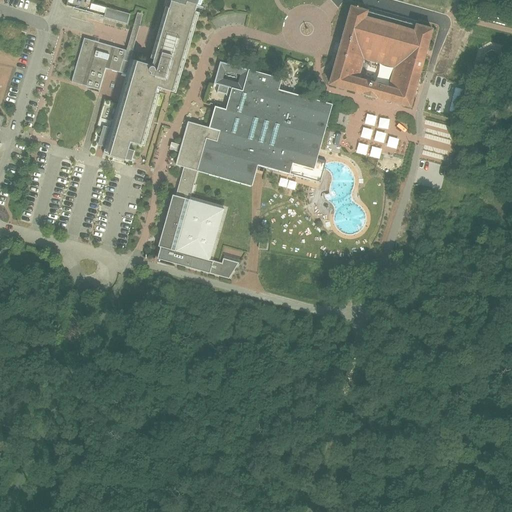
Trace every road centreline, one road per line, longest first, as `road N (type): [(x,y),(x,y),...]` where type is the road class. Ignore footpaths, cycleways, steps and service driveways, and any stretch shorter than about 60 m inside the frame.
road 1 (residential): [(129,263),(323,312),(362,311)]
road 2 (track): [(362,311),(305,511)]
road 3 (residential): [(0,166),(44,30)]
road 4 (residential): [(129,263),(0,225)]
